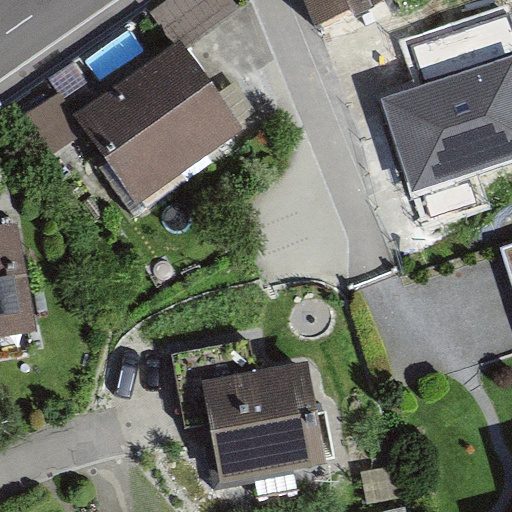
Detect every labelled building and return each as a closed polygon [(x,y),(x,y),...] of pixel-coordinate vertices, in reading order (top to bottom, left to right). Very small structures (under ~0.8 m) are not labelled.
[(183,0),(152,25),(175,54),(231,10),(222,0),(183,0)] [(309,0),(322,29),(387,0),(309,0)] [(389,101),(416,187),(511,155),(511,21),(510,15),(412,46),(426,89),(389,101)] [(235,130),(175,54),(75,133),(135,209),(235,130)] [(0,345),(40,339),(22,232),(0,235),(0,345)] [(247,380),(242,353),(173,368),(182,415),(208,410),(225,493),(334,471),(312,367),(247,380)]
